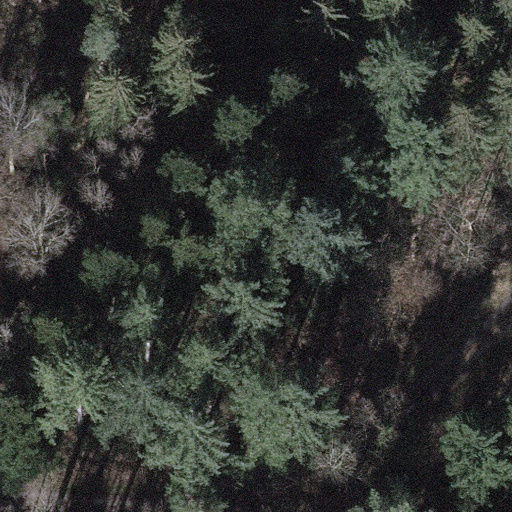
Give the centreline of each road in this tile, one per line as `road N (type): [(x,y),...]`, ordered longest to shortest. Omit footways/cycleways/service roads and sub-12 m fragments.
road 1 (track): [(511,294),(351,511)]
road 2 (track): [(0,500),(131,511)]
